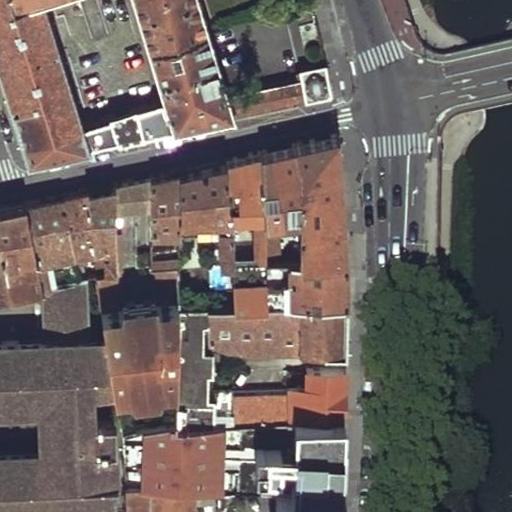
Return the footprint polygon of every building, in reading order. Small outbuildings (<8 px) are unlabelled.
[(0,0),(0,73),(22,145),(27,157),(91,144),(91,143),(124,136),(117,111),(83,122),(45,0),(133,0),(163,97),(131,107),(138,133),(172,126),(173,127),(329,93),(333,89),(326,60),(302,67),(303,75),(229,92),(200,0),(0,0)] [(131,107),(117,111),(124,136),(131,134),(138,133),(131,107)] [(259,148),(262,209),(265,256),(275,256),(274,216),(299,215),(301,256),(345,257),(342,202),(338,131),(298,140),(259,148)] [(225,156),(229,211),(250,210),(262,209),(259,148),(243,152),(225,156)] [(178,166),(177,216),(217,216),(219,255),(233,255),(229,211),(225,156),(202,161),(178,166)] [(152,172),(151,202),(151,229),(177,227),(177,216),(178,166),(166,168),(152,172)] [(113,180),(113,204),(151,202),(152,172),(135,175),(113,180)] [(87,185),(95,243),(104,241),(114,240),(113,204),(113,180),(101,182),(87,185)] [(62,191),(73,250),(88,247),(95,246),(95,243),(87,185),(75,188),(62,191)] [(23,199),(39,284),(56,280),(55,259),(74,255),(73,250),(62,191),(44,194),(23,199)] [(0,204),(0,239),(3,252),(6,269),(11,291),(39,284),(23,199),(9,202),(0,204)] [(250,210),(251,256),(265,256),(262,209),(250,210)] [(151,238),(149,261),(176,258),(177,237),(151,238)] [(104,241),(105,259),(105,267),(115,265),(114,240),(104,241)] [(73,250),(74,255),(74,258),(78,258),(89,256),(88,247),(73,250)] [(233,255),(236,302),(267,302),(265,256),(251,256),(233,255)] [(291,256),(290,302),(347,301),(348,290),(345,257),(301,256),(291,256)] [(74,258),(77,275),(84,274),(84,261),(79,262),(78,258),(74,258)] [(106,336),(115,389),(175,379),(176,303),(176,258),(149,261),(147,262),(152,298),(125,302),(117,265),(115,265),(105,267),(99,269),(96,270),(106,336)] [(97,260),(99,269),(105,267),(105,259),(97,260)] [(90,261),(91,271),(96,270),(99,269),(97,260),(90,261)] [(0,293),(11,291),(6,269),(0,270),(0,293)] [(0,405),(44,404),(46,447),(0,449),(0,511),(98,511),(114,511),(113,485),(118,485),(113,421),(91,422),(90,391),(115,389),(106,336),(87,337),(84,274),(77,275),(56,280),(39,284),(42,339),(0,339),(0,405)] [(207,318),(207,334),(230,350),(345,348),(347,301),(290,302),(267,302),(236,302),(208,303),(207,318)] [(175,379),(175,411),(175,421),(286,417),(286,385),(213,389),(202,398),(202,372),(207,372),(211,366),(211,355),(206,350),(199,351),(200,317),(207,318),(208,303),(176,303),(175,379)] [(286,385),(286,417),(342,414),(344,365),(305,365),(304,382),(294,382),(294,385),(286,385)] [(121,427),(123,479),(214,483),(216,444),(265,446),(263,486),(277,487),(338,489),(342,414),(286,417),(175,421),(175,411),(121,427)] [(123,479),(124,511),(241,511),(243,485),(214,483),(123,479)] [(277,487),(275,511),(337,511),(338,489),(277,487)]
